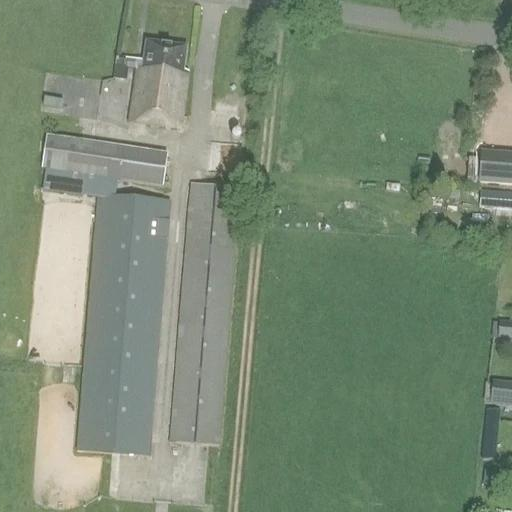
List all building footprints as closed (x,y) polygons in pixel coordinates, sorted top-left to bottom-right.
[(180,132),(188,73),(181,72),(184,49),(148,45),(145,62),(116,59),(115,68),(137,71),(129,125),(180,132)] [(42,170),(48,171),(44,192),(82,197),(82,196),(98,197),(114,199),(117,182),(163,189),(167,157),(47,139),(42,170)] [(511,154),(481,152),(478,183),(511,185),(511,154)] [(218,448),(239,189),(191,185),(170,444),(218,448)] [(511,193),(481,191),(480,207),(511,209),(511,193)] [(169,203),(114,199),(98,197),(77,452),(149,458),(169,203)] [(493,229),(479,228),(479,242),(492,243),(493,229)] [(511,340),(511,326),(498,325),(497,340),(511,340)] [(511,407),(511,386),(494,384),(492,405),(511,407)]
